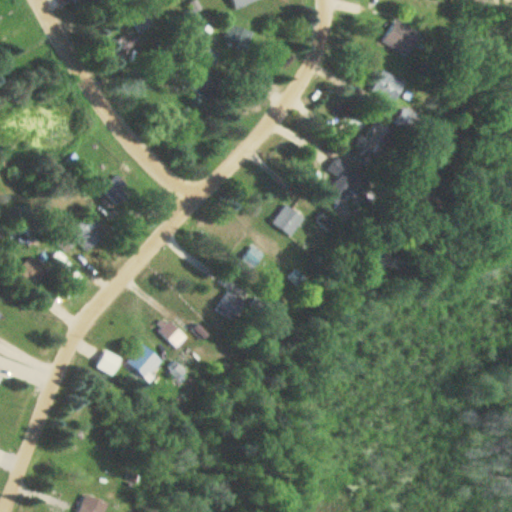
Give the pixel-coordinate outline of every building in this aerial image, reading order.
[(246,0),(221,0),(225,8),(246,0)] [(246,32),(223,23),(217,38),(240,47),(246,32)] [(388,46),(399,36),(390,26),(379,36),(388,46)] [(189,54),(205,67),(214,55),(198,43),(189,54)] [(361,92),(386,101),(395,79),(370,69),(361,92)] [(382,123),(400,135),(412,117),(394,105),(382,123)] [(168,129),(183,139),(197,118),(183,108),(168,129)] [(354,185),(339,167),(314,189),(328,206),(354,185)] [(109,201),(126,184),(116,173),(99,190),(109,201)] [(298,219),(279,203),(264,221),(283,237),(298,219)] [(76,234),(80,246),(91,243),(87,231),(76,234)] [(233,321),(246,299),(225,288),(213,309),(233,321)] [(186,335),(174,323),(162,334),(174,347),(186,335)] [(125,360),(146,378),(163,359),(142,341),(125,360)] [(121,358),(104,348),(94,366),(111,375),(121,358)] [(193,362),(182,353),(177,359),(187,368),(193,362)] [(178,380),(185,371),(173,361),(165,369),(178,380)]
